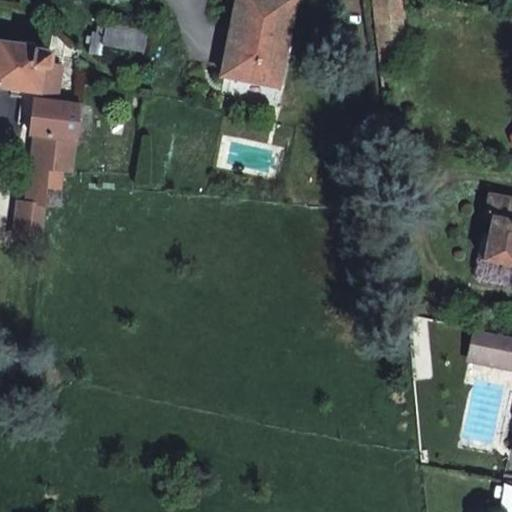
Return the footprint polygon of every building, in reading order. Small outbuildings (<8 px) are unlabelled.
[(241,0),(236,25),(246,27),(241,52),(286,61),(298,0),(241,0)] [(400,0),(372,0),(375,27),(403,23),(400,0)] [(408,59),(403,23),(375,27),(380,63),(408,59)] [(246,27),(236,25),(231,50),(241,52),(246,27)] [(140,34),(107,27),(102,49),(136,55),(140,34)] [(1,48),(0,51),(0,50),(0,87),(39,94),(42,68),(49,68),(50,55),(44,52),(1,48)] [(241,52),(231,50),(226,77),(236,79),(241,52)] [(286,61),(241,52),(236,79),(281,87),(286,61)] [(30,171),(51,174),(76,177),(84,109),(37,104),(32,138),(30,171)] [(421,171),(418,141),(389,144),(392,175),(421,171)] [(51,174),(30,171),(26,236),(47,238),(51,174)] [(511,204),(507,203),(492,200),(486,223),(492,225),(484,265),(511,270),(511,204)] [(470,360),(511,368),(511,338),(475,331),(470,360)]
